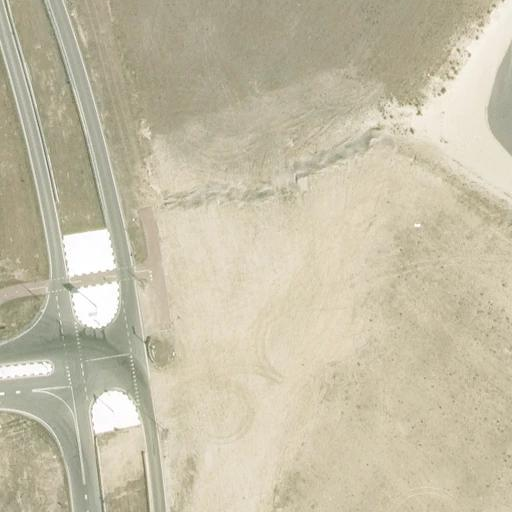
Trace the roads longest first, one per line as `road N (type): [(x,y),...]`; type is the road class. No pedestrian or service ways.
road 1 (unclassified): [(140,352),(90,115),(54,0)]
road 2 (unclassified): [(0,17),(72,346)]
road 3 (unclassified): [(158,511),(140,352)]
road 4 (unclassified): [(77,378),(94,511)]
